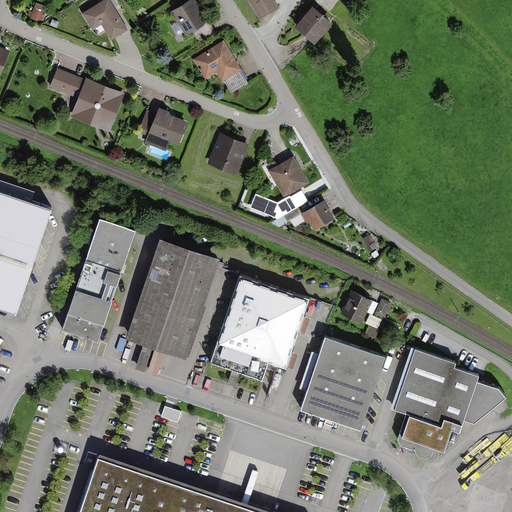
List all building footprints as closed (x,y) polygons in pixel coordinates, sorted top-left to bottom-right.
[(110,0),(101,0),(83,11),(95,31),(104,25),(112,39),(128,29),(110,0)] [(208,21),(194,0),(187,0),(171,10),(186,35),(208,21)] [(249,0),(260,19),(279,8),(274,0),(249,0)] [(331,22),(314,8),(299,25),(315,40),(331,22)] [(242,68),(224,39),(193,58),(206,78),(217,71),(222,80),(242,68)] [(0,78),(11,50),(0,45),(0,78)] [(127,92),(60,66),(52,87),(79,97),(72,116),(112,132),(127,92)] [(156,113),(147,110),(138,132),(147,135),(145,142),(166,150),(170,139),(179,143),(188,119),(170,113),(169,109),(159,105),(156,113)] [(251,143),(221,132),(210,164),(240,174),(251,143)] [(310,184),(295,157),(271,170),(285,197),(310,184)] [(52,203),(0,185),(0,305),(16,311),(52,203)] [(326,200),(302,212),(307,222),(311,219),(316,228),(335,218),(326,200)] [(85,336),(99,341),(137,226),(100,213),(61,327),(85,336)] [(221,258),(160,238),(128,336),(146,342),(137,368),(158,375),(165,351),(188,358),(221,258)] [(308,298),(241,275),(212,361),(237,370),(264,378),(270,362),(285,367),(300,323),(308,298)] [(378,304),(354,292),(343,313),(366,324),(371,313),(381,318),(390,301),(381,297),(378,304)] [(370,315),(367,325),(380,329),(383,318),(370,315)] [(386,352),(326,332),(301,406),(361,426),(386,352)] [(301,385),(306,387),(319,348),(314,346),(301,385)] [(457,361),(415,348),(395,408),(408,412),(399,442),(420,449),(418,455),(433,460),(438,443),(447,446),(452,429),(462,432),(480,376),(454,368),(457,361)] [(272,511),(99,453),(79,511),(272,511)]
